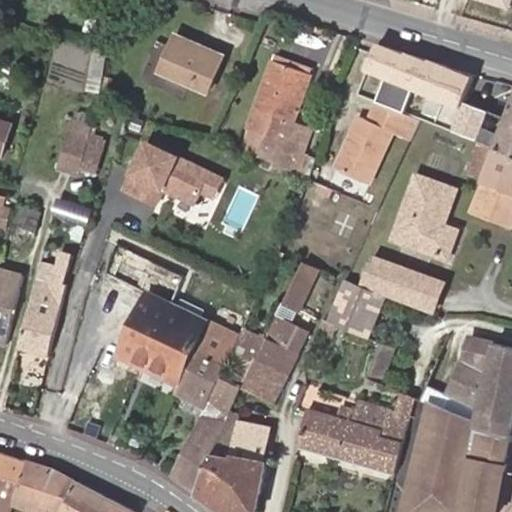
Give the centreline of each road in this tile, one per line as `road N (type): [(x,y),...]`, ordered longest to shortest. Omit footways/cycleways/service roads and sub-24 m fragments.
road 1 (tertiary): [(511,58),(311,0)]
road 2 (residential): [(0,426),(147,487),(180,511)]
